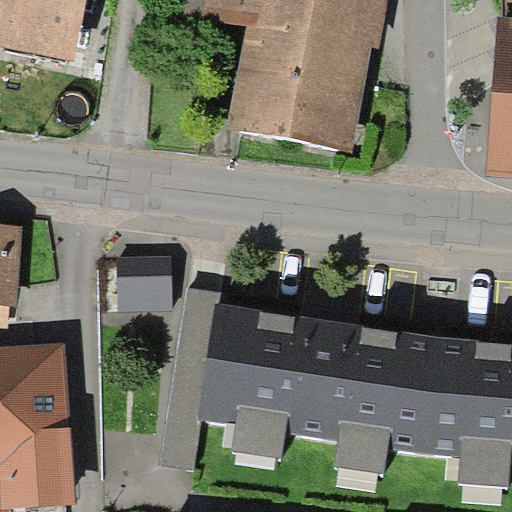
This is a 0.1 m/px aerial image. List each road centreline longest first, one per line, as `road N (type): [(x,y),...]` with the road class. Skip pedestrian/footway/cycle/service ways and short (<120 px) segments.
road 1 (residential): [(428,212),(0,168)]
road 2 (unknown): [(89,493),(324,511)]
road 3 (residential): [(429,0),(428,212)]
